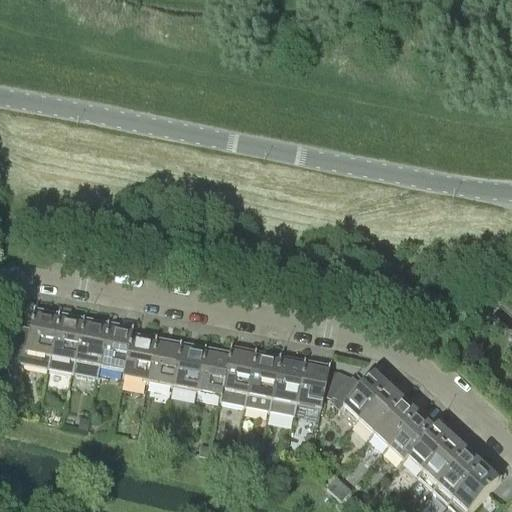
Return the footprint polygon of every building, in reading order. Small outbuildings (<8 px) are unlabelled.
[(6,366),(47,374),(58,318),(33,313),(29,333),(13,330),(6,366)] [(71,378),(82,323),(58,318),(47,374),(71,378)] [(98,372),(107,328),(82,323),(71,378),(97,383),(99,372),(98,372)] [(132,332),(107,328),(98,372),(99,372),(123,376),(130,340),(130,339),(132,332)] [(121,383),(146,387),(155,344),(130,339),(130,340),(123,376),(121,383)] [(146,387),(171,392),(179,348),(155,344),(146,387)] [(179,348),(171,392),(196,397),(196,396),(204,353),(179,348)] [(230,352),(229,358),(220,402),(219,410),(243,414),(253,364),(254,357),(230,352)] [(196,397),(220,402),(229,358),(204,353),(196,396),(196,397)] [(243,414),(267,419),(279,362),(279,361),(254,357),(253,364),(243,414)] [(292,424),(295,410),(303,366),(279,361),(279,362),(267,419),(292,424)] [(303,366),(295,410),(320,415),(329,371),(303,366)] [(357,428),(374,410),(387,396),(372,382),(342,414),(357,428)] [(357,428),(372,442),(402,410),(387,396),(374,410),(357,428)] [(387,456),(417,424),(402,410),(372,442),(387,456)] [(88,424),(79,423),(77,433),(85,435),(88,424)] [(402,470),(406,465),(432,438),(417,424),(387,456),(402,470)] [(406,465),(421,479),(451,447),(436,433),(432,438),(406,465)] [(436,493),(466,461),(451,447),(421,479),(436,493)] [(209,461),(220,463),(222,451),(211,449),(209,461)] [(198,460),(207,462),(209,453),(199,451),(198,460)] [(235,456),(233,465),(244,467),(245,458),(235,456)] [(451,507),(452,506),(481,475),(466,461),(436,493),(451,507)] [(282,475),(284,466),(276,465),(274,474),(282,475)] [(474,511),(496,489),(481,475),(452,506),(451,507),(456,511),(474,511)]
